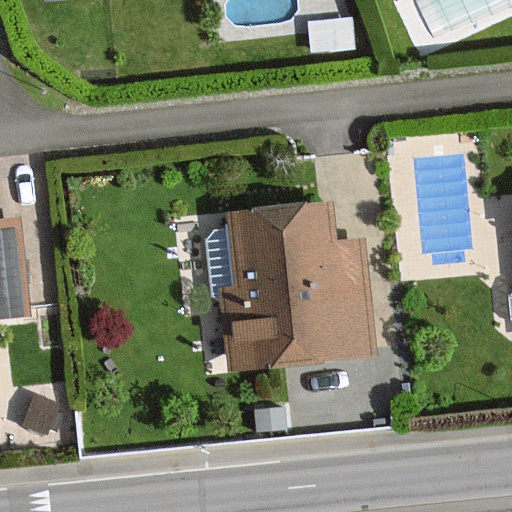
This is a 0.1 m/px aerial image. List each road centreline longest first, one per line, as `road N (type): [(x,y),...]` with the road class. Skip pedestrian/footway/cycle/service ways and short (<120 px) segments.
road 1 (residential): [(511,82),(12,136)]
road 2 (tertiary): [(511,463),(43,511)]
